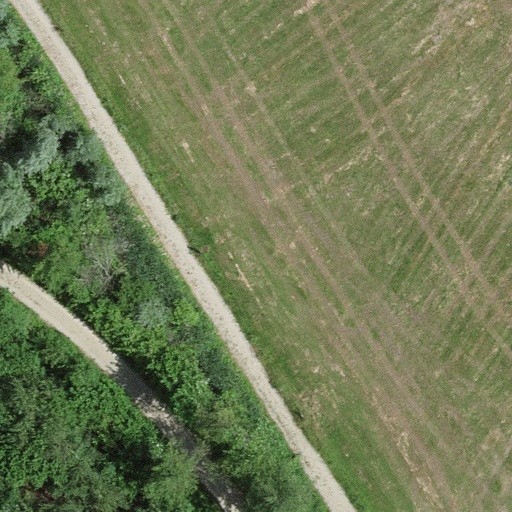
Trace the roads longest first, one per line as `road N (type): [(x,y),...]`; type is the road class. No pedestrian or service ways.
road 1 (track): [(344,511),(24,0)]
road 2 (track): [(0,272),(139,394),(234,511)]
